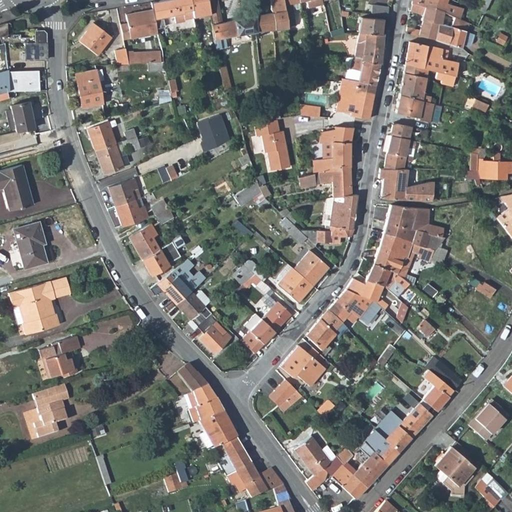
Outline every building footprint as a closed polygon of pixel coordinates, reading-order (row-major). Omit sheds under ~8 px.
[(174,15),(182,14),(182,11),(190,9),(188,0),(163,0),(150,2),(152,9),(154,19),(174,15)] [(188,0),(190,9),(208,7),(206,0),(188,0)] [(213,39),(256,32),(255,16),(223,22),(217,0),(206,0),(208,7),(209,15),(213,39)] [(256,32),(286,27),(283,0),(270,0),(273,13),(255,16),(256,32)] [(291,3),(299,2),(298,0),(283,0),(286,27),(294,26),(292,10),(291,3)] [(445,3),(445,0),(411,0),(411,2),(431,10),(456,19),(460,8),(445,3)] [(465,32),(468,24),(456,19),(431,10),(411,2),(409,11),(421,14),(420,21),(422,21),(419,29),(407,27),(405,34),(417,36),(418,34),(433,38),(439,22),(465,32)] [(365,4),(364,13),(382,16),(385,17),(387,8),(365,4)] [(192,18),(209,15),(208,7),(190,9),(192,18)] [(131,39),(157,33),(154,19),(152,9),(125,16),(127,24),(131,39)] [(183,19),(192,18),(190,9),(182,11),(182,14),(183,19)] [(184,21),(183,19),(182,14),(174,15),(175,23),(184,21)] [(360,17),(357,32),(380,34),(381,18),(360,17)] [(439,22),(433,38),(460,48),(461,46),(468,48),(471,46),(474,36),(465,32),(439,22)] [(91,23),(78,42),(96,55),(109,37),(91,23)] [(131,39),(127,24),(120,26),(122,41),(131,39)] [(34,31),(35,44),(45,43),(45,33),(44,31),(34,31)] [(362,52),(362,56),(361,59),(378,65),(380,65),(383,34),(380,34),(357,32),(355,42),(356,42),(363,43),(362,52)] [(354,50),(362,52),(363,43),(356,42),(354,50)] [(409,42),(404,65),(422,69),(442,74),(453,77),(457,63),(457,61),(446,59),(448,50),(424,44),(409,42)] [(25,44),(26,61),(46,60),(45,43),(35,44),(25,44)] [(113,49),(116,63),(126,63),(124,51),(123,47),(113,49)] [(138,50),(124,51),(126,63),(147,62),(162,61),(162,59),(160,59),(159,52),(138,52),(138,50)] [(348,67),(346,79),(340,78),(336,111),(350,112),(349,115),(368,119),(378,65),(361,59),(353,58),(351,67),(348,67)] [(149,70),(164,69),(162,61),(147,62),(149,70)] [(404,65),(398,93),(425,99),(427,96),(421,94),(425,78),(420,77),(422,69),(404,65)] [(94,69),(75,73),(83,107),(103,102),(94,69)] [(7,72),(4,73),(9,92),(38,92),(38,71),(7,72)] [(4,73),(0,73),(0,94),(9,92),(4,73)] [(450,87),(453,77),(442,74),(439,84),(450,87)] [(511,95),(511,80),(509,79),(503,90),(511,95)] [(425,99),(398,93),(395,112),(418,116),(418,118),(430,120),(434,101),(425,99)] [(212,104),(213,108),(229,103),(226,95),(213,101),(214,103),(212,104)] [(34,128),(28,103),(26,104),(24,96),(10,99),(12,107),(9,107),(14,127),(15,133),(34,128)] [(486,110),(489,102),(475,98),(472,106),(486,110)] [(319,106),(298,104),(300,114),(318,116),(319,106)] [(8,128),(14,127),(9,107),(4,109),(8,128)] [(267,107),(267,116),(278,117),(279,107),(267,107)] [(221,114),(199,121),(204,140),(201,142),(205,150),(229,139),(221,114)] [(276,119),(253,123),(255,135),(260,134),(263,152),(266,151),(269,169),(288,166),(282,130),(278,130),(276,119)] [(87,129),(94,149),(103,173),(122,166),(122,164),(126,163),(124,156),(119,157),(114,143),(114,142),(109,127),(115,125),(113,120),(107,122),(87,129)] [(393,121),(390,135),(407,139),(410,124),(393,121)] [(306,169),(307,175),(329,170),(349,166),(348,157),(348,147),(349,139),(351,126),(334,125),(333,128),(315,133),(319,133),(319,143),(322,143),(331,143),(331,158),(322,160),(312,160),(312,168),(306,169)] [(133,128),(123,131),(126,138),(135,135),(133,128)] [(140,147),(135,135),(126,138),(131,151),(140,147)] [(390,135),(384,168),(401,168),(402,159),(409,160),(414,141),(407,139),(390,135)] [(331,143),(322,143),(322,160),(331,158),(331,143)] [(482,161),(486,150),(479,148),(476,154),(476,160),(475,169),(476,171),(478,178),(505,179),(505,173),(511,172),(511,161),(482,161)] [(472,160),(476,160),(476,154),(461,151),(461,154),(472,157),(472,160)] [(0,189),(2,189),(9,211),(32,204),(20,166),(0,171),(0,189)] [(165,166),(157,169),(163,180),(170,177),(165,166)] [(331,181),(332,197),(350,194),(349,166),(329,170),(307,175),(302,176),(297,177),(300,187),(304,187),(308,185),(311,184),(331,181)] [(382,178),(380,198),(405,200),(431,201),(432,182),(404,181),(405,175),(411,175),(412,169),(406,167),(406,168),(401,168),(384,168),(379,168),(377,178),(382,178)] [(107,187),(114,205),(133,199),(130,190),(135,187),(132,178),(127,180),(107,187)] [(240,206),(260,191),(259,189),(257,185),(256,183),(254,179),(232,195),(240,206)] [(133,199),(139,197),(135,187),(130,190),(133,199)] [(329,227),(329,230),(338,229),(350,229),(355,194),(350,194),(332,197),(331,209),(329,224),(325,224),(325,227),(329,227)] [(510,209),(497,219),(508,234),(511,240),(511,196),(501,198),(510,209)] [(137,209),(143,207),(139,197),(133,199),(137,209)] [(137,209),(133,199),(114,205),(121,226),(146,216),(143,207),(137,209)] [(150,205),(155,214),(167,208),(163,199),(150,205)] [(389,205),(380,232),(411,242),(411,244),(424,248),(425,243),(435,247),(443,236),(441,236),(443,228),(426,224),(428,209),(389,204),(389,205)] [(171,217),(167,208),(155,214),(160,223),(171,217)] [(285,208),(279,211),(283,216),(288,212),(285,208)] [(300,242),(306,237),(304,235),(285,217),(280,222),(300,242)] [(253,232),(239,219),(233,225),(247,238),(253,232)] [(43,243),(37,222),(12,230),(20,256),(21,256),(24,267),(44,262),(40,244),(43,243)] [(127,237),(140,258),(157,248),(158,247),(150,236),(155,233),(149,223),(127,237)] [(330,236),(350,235),(353,229),(350,229),(338,229),(329,230),(316,230),(316,240),(329,240),(330,236)] [(409,251),(411,244),(411,242),(380,232),(370,260),(387,267),(391,270),(404,279),(406,273),(413,253),(409,251)] [(178,235),(170,240),(174,248),(183,243),(178,235)] [(157,248),(140,258),(150,274),(167,265),(165,262),(178,255),(174,248),(170,240),(168,242),(158,247),(157,248)] [(200,244),(190,252),(195,258),(205,250),(200,244)] [(309,250),(292,268),(312,285),(328,267),(309,250)] [(176,304),(192,290),(192,289),(204,278),(199,273),(197,273),(192,277),(185,270),(190,265),(190,263),(186,258),(179,263),(156,281),(161,288),(176,304)] [(370,260),(364,278),(380,287),(386,291),(391,285),(401,291),(409,283),(404,279),(391,270),(387,267),(370,260)] [(237,276),(247,268),(243,265),(233,273),(237,276)] [(255,265),(250,271),(253,273),(264,284),(270,278),(255,265)] [(296,302),(312,285),(292,268),(291,267),(283,276),(277,283),(276,284),(296,302)] [(250,271),(247,268),(237,276),(235,278),(241,284),(247,278),(253,273),(250,271)] [(277,283),(283,276),(278,272),(272,279),(277,283)] [(264,293),(269,288),(264,284),(253,273),(247,278),(264,293)] [(406,273),(404,279),(409,283),(412,285),(416,280),(406,273)] [(69,294),(64,278),(49,283),(48,282),(8,294),(12,309),(18,307),(21,324),(25,335),(57,325),(54,315),(53,315),(51,306),(48,307),(46,302),(53,299),(53,298),(69,294)] [(363,282),(352,278),(347,285),(343,290),(384,309),(386,304),(375,298),(380,287),(364,278),(363,282)] [(161,288),(156,281),(148,288),(153,295),(161,288)] [(489,298),(495,288),(493,286),(483,281),(481,285),(478,283),(474,288),(489,298)] [(190,319),(197,326),(206,317),(200,311),(206,305),(192,290),(176,304),(190,319)] [(379,313),(384,309),(343,290),(335,299),(361,315),(363,317),(372,308),(379,313)] [(269,308),(275,303),(269,296),(262,302),(269,308)] [(354,325),(361,315),(335,299),(327,308),(343,319),(345,316),(354,325)] [(269,308),(259,319),(272,331),(288,314),(276,302),(275,303),(269,308)] [(397,316),(404,318),(407,303),(401,302),(397,316)] [(206,317),(211,312),(206,305),(200,311),(206,317)] [(323,352),(347,324),(343,319),(327,308),(323,313),(316,320),(303,335),(323,352)] [(393,327),(398,323),(384,309),(379,313),(393,327)] [(217,320),(218,319),(211,312),(206,317),(197,326),(203,333),(198,338),(213,352),(231,335),(217,320)] [(256,348),(272,331),(259,319),(255,314),(244,325),(248,330),(242,336),(256,348)] [(197,326),(190,319),(187,321),(194,328),(197,326)] [(423,320),(416,327),(426,336),(432,329),(423,320)] [(75,336),(56,342),(50,344),(50,346),(38,350),(41,360),(44,359),(49,377),(60,373),(61,377),(73,373),(69,358),(72,357),(71,351),(79,348),(75,336)] [(317,363),(322,357),(310,347),(305,352),(296,344),(278,366),(290,376),(293,373),(307,386),(323,368),(317,363)] [(386,358),(396,349),(392,345),(391,344),(381,354),(386,358)] [(44,359),(41,360),(46,378),(49,377),(44,359)] [(175,373),(191,392),(205,387),(195,373),(193,374),(186,364),(175,373)] [(434,385),(422,397),(436,410),(453,389),(429,368),(423,376),(434,385)] [(511,375),(502,387),(511,396),(511,375)] [(274,391),(282,401),(285,398),(295,390),(285,379),(273,390),(274,391)] [(66,392),(64,384),(39,392),(41,398),(42,400),(66,392)] [(221,413),(205,387),(191,392),(198,404),(193,407),(192,411),(198,422),(200,421),(221,413)] [(295,390),(285,398),(290,405),(301,396),(295,390)] [(269,395),(276,405),(282,401),(274,391),(269,395)] [(391,409),(374,427),(386,439),(398,451),(433,413),(409,391),(404,397),(414,407),(402,419),(391,409)] [(33,401),(41,398),(39,392),(31,395),(33,401)] [(68,400),(66,392),(42,400),(44,407),(36,409),(40,422),(33,424),(38,439),(57,433),(54,424),(65,420),(62,410),(64,409),(61,402),(68,400)] [(184,394),(192,411),(193,407),(198,404),(191,392),(184,394)] [(290,405),(285,398),(282,401),(276,405),(282,412),(290,405)] [(491,399),(467,425),(483,439),(506,413),(491,399)] [(327,400),(317,411),(322,417),(333,406),(327,400)] [(200,421),(202,423),(221,414),(221,413),(200,421)] [(200,434),(207,450),(213,448),(234,439),(235,438),(228,425),(221,414),(202,423),(205,432),(200,434)] [(374,427),(363,439),(373,449),(387,463),(398,451),(386,439),(374,427)] [(294,448),(313,474),(330,460),(330,459),(335,455),(326,444),(321,448),(310,434),(294,448)] [(249,464),(234,439),(213,448),(218,459),(222,470),(226,469),(228,474),(234,471),(249,464)] [(350,452),(352,454),(344,463),(353,471),(351,473),(365,487),(387,463),(373,449),(363,439),(350,452)] [(467,451),(455,440),(450,446),(462,457),(467,451)] [(450,446),(434,465),(457,485),(473,466),(462,457),(450,446)] [(353,498),(365,487),(351,473),(353,471),(344,463),(337,454),(335,455),(330,459),(330,460),(313,474),(305,481),(311,490),(329,474),(353,498)] [(103,457),(98,458),(106,482),(111,481),(103,457)] [(244,488),(245,490),(251,500),(253,500),(272,491),(281,486),(268,469),(256,476),(249,464),(234,471),(228,474),(224,476),(230,485),(232,484),(237,492),(244,488)] [(176,473),(163,477),(167,488),(180,484),(176,473)] [(500,499),(480,478),(474,485),(486,498),(493,506),(500,499)] [(272,491),(275,505),(276,509),(277,508),(278,511),(290,511),(287,501),(290,500),(281,486),(272,491)] [(488,511),(493,506),(486,498),(481,504),(488,511)] [(398,511),(384,499),(372,511),(398,511)]
